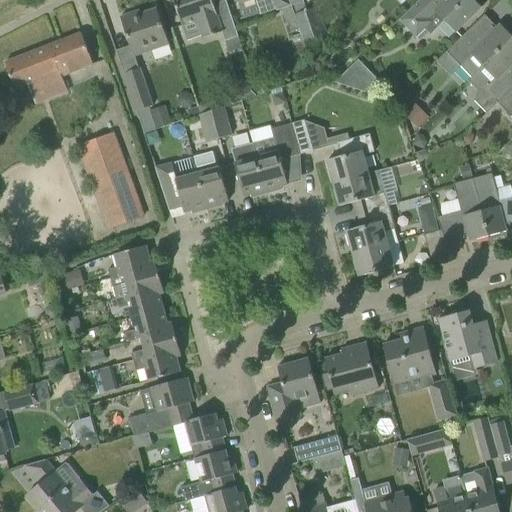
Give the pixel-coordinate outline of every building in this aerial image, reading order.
[(197,23),(202,39),(222,33),(224,42),(237,37),(232,19),(225,0),(224,0),(207,6),(205,0),(173,0),(182,28),(197,23)] [(291,6),(289,0),(236,0),(238,4),(250,0),(255,0),(260,14),(275,9),(276,11),(291,6)] [(420,0),(399,21),(416,38),(432,23),(429,20),(435,13),(455,33),(481,8),(474,0),(473,0),(420,0)] [(299,29),(303,42),(326,34),(323,22),(321,22),(316,8),(295,16),(296,21),(299,29)] [(134,17),(133,14),(120,18),(133,57),(152,51),(151,48),(167,42),(157,9),(134,17)] [(484,15),(446,52),(460,67),(471,78),(511,38),(511,37),(500,24),(494,30),(491,26),(493,24),(484,15)] [(291,31),(299,29),(296,21),(288,24),(291,31)] [(94,68),(88,52),(81,34),(5,63),(15,90),(28,85),(35,104),(67,92),(62,80),(94,68)] [(497,103),(511,88),(511,38),(471,78),(470,80),(483,93),(485,91),(497,103)] [(335,83),(364,93),(377,80),(358,61),(335,83)] [(152,107),(139,70),(124,75),(137,112),(136,112),(152,107)] [(238,78),(228,88),(241,101),(256,96),(238,78)] [(511,88),(497,103),(510,116),(511,114),(511,88)] [(281,92),(272,95),(275,105),(284,103),(281,92)] [(415,105),(405,115),(419,129),(429,120),(415,105)] [(232,136),(224,107),(212,112),(219,139),(232,136)] [(219,139),(212,112),(198,116),(205,143),(219,139)] [(313,151),(304,121),(291,124),(300,155),(313,151)] [(300,155),(291,124),(271,130),(273,139),(253,144),(266,194),(281,190),(280,187),(287,185),(280,160),(300,155)] [(468,131),(462,137),(464,146),(470,145),(473,136),(468,131)] [(142,216),(112,134),(79,146),(109,228),(142,216)] [(368,174),(363,155),(374,152),(369,134),(337,143),(341,157),(327,161),(328,165),(326,165),(329,175),(331,175),(333,184),(368,174)] [(417,135),(413,146),(424,150),(426,144),(423,138),(417,135)] [(266,194),(253,144),(231,150),(235,163),(234,164),(243,197),(250,195),(251,198),(266,194)] [(212,153),(193,158),(207,210),(222,206),(221,203),(228,201),(219,168),(216,169),(212,153)] [(474,174),(487,171),(484,157),(471,160),(474,174)] [(207,210),(193,158),(155,168),(160,182),(166,201),(180,197),(184,213),(191,211),(192,214),(207,210)] [(469,167),(460,169),(463,182),(473,179),(469,167)] [(389,206),(385,193),(379,171),(368,174),(333,184),(335,190),(333,191),(336,201),(338,200),(339,206),(360,201),(364,213),(389,206)] [(492,174),(473,179),(488,237),(506,232),(504,225),(509,223),(509,226),(511,225),(511,198),(499,202),(496,190),(492,174)] [(442,217),(437,218),(441,230),(445,243),(464,238),(464,236),(468,234),(470,242),(488,237),(473,179),(463,182),(453,185),(458,200),(438,205),(442,217)] [(424,197),(416,199),(418,208),(427,205),(424,197)] [(387,244),(384,232),(395,229),(389,206),(364,213),(367,225),(346,231),(347,235),(345,236),(348,246),(350,245),(352,254),(387,244)] [(434,217),(421,221),(424,235),(438,231),(434,217)] [(450,258),(445,243),(441,230),(438,231),(424,235),(432,263),(450,258)] [(394,267),(387,244),(352,254),(354,261),(352,262),(355,272),(357,271),(359,277),(394,267)] [(108,270),(110,279),(156,266),(155,261),(150,262),(145,247),(114,255),(118,268),(108,270)] [(129,296),(162,287),(156,266),(110,279),(111,282),(113,288),(116,299),(129,295),(129,296)] [(44,273),(25,280),(28,289),(47,282),(44,273)] [(75,273),(60,276),(63,289),(78,286),(75,273)] [(127,306),(130,318),(163,310),(159,295),(164,293),(162,287),(129,296),(129,295),(116,299),(119,308),(127,306)] [(72,299),(65,300),(68,311),(78,308),(76,301),(72,299)] [(47,305),(44,309),(44,315),(48,318),(54,318),(57,314),(57,308),(53,305),(47,305)] [(128,343),(140,339),(140,338),(173,329),(172,323),(167,325),(163,310),(130,318),(134,331),(125,333),(128,343)] [(497,363),(487,328),(485,321),(472,325),(468,311),(463,312),(463,310),(457,310),(452,313),(452,315),(438,319),(450,362),(470,356),(473,369),(497,363)] [(76,317),(65,320),(68,332),(79,329),(76,317)] [(383,345),(392,379),(420,372),(421,378),(435,374),(423,328),(407,332),(408,338),(383,345)] [(131,354),(133,363),(179,350),(173,329),(140,338),(140,339),(143,351),(131,354)] [(349,390),(351,396),(378,389),(366,344),(349,348),(351,352),(325,359),(334,394),(349,390)] [(179,350),(133,363),(135,372),(145,369),(149,381),(180,373),(175,357),(181,356),(179,350)] [(95,351),(81,355),(84,367),(98,364),(95,351)] [(320,404),(308,359),(277,367),(282,383),(267,387),(268,391),(277,423),(300,417),(298,409),(320,404)] [(97,371),(86,374),(92,396),(103,394),(97,371)] [(184,422),(193,420),(188,404),(193,402),(187,378),(167,384),(151,388),(151,389),(157,411),(129,419),(134,436),(134,437),(148,433),(184,423),(184,422)] [(429,385),(438,420),(456,415),(446,381),(429,385)] [(50,400),(45,382),(33,386),(4,394),(9,412),(38,404),(37,403),(50,400)] [(14,449),(4,411),(0,412),(0,462),(5,461),(4,456),(6,455),(4,451),(14,449)] [(184,422),(184,423),(194,459),(225,450),(222,438),(227,437),(222,419),(217,421),(215,414),(193,420),(184,422)] [(73,433),(91,428),(88,415),(69,420),(73,433)] [(499,458),(490,426),(488,419),(472,422),(483,462),(499,458)] [(503,422),(490,426),(499,458),(511,454),(503,422)] [(82,434),(79,440),(80,446),(86,449),(92,447),(95,442),(94,436),(88,432),(82,434)] [(408,442),(412,457),(453,446),(449,432),(408,442)] [(151,445),(148,433),(134,437),(137,449),(151,445)] [(341,452),(337,437),(294,448),(298,463),(341,452)] [(395,450),(393,465),(406,467),(408,450),(395,448),(395,450)] [(185,502),(190,501),(190,500),(235,487),(232,475),(237,473),(232,456),(227,458),(225,450),(194,459),(200,482),(181,488),(185,502)] [(24,466),(39,485),(26,495),(40,511),(76,511),(94,498),(83,483),(72,491),(46,460),(27,465),(24,466)] [(511,460),(501,464),(506,484),(511,482),(511,460)] [(477,490),(465,493),(469,511),(499,511),(497,503),(488,468),(473,471),(477,490)] [(359,478),(350,481),(358,511),(412,511),(408,498),(405,499),(403,492),(365,503),(359,478)] [(469,511),(465,493),(464,493),(447,497),(444,486),(433,489),(439,511),(469,511)] [(190,500),(190,501),(192,511),(241,511),(242,511),(247,510),(242,493),(237,494),(235,487),(190,500)] [(120,503),(126,511),(134,511),(147,503),(144,500),(147,498),(141,488),(120,503)] [(327,511),(323,495),(299,501),(302,511),(327,511)]
